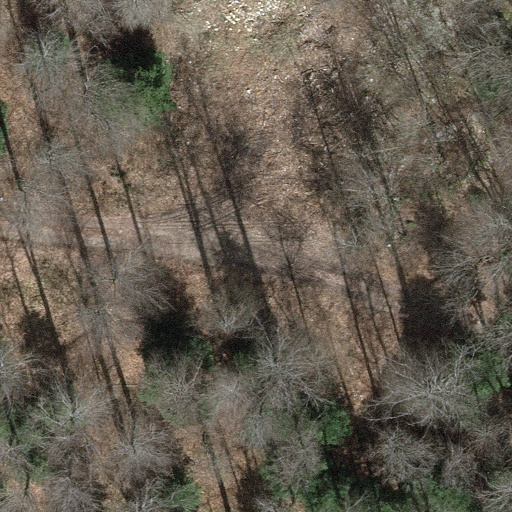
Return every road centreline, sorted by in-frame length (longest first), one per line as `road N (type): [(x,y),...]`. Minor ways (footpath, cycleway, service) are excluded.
road 1 (track): [(0,219),(284,258),(511,342)]
road 2 (track): [(0,397),(284,258)]
